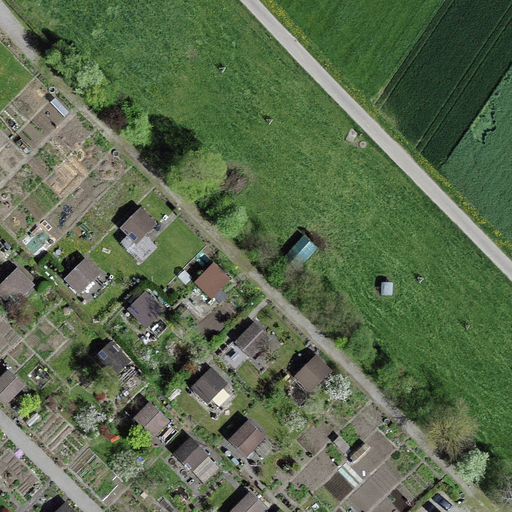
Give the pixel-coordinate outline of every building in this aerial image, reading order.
[(142,242),(159,223),(140,205),(122,224),(142,242)] [(65,276),(80,293),(102,273),(87,257),(65,276)] [(195,280),(211,298),(232,279),(216,261),(195,280)] [(0,285),(0,290),(14,302),(34,280),(17,266),(0,285)] [(148,328),(167,311),(147,289),(128,307),(148,328)] [(251,358),(273,339),(256,321),(235,339),(251,358)] [(316,352),(295,377),(313,393),(334,369),(316,352)] [(210,402),(228,381),(211,366),(192,386),(210,402)] [(0,396),(7,403),(24,384),(9,369),(0,378),(0,396)] [(139,412),(164,438),(176,426),(151,400),(139,412)] [(250,419),(229,438),(246,456),(267,437),(250,419)] [(198,482),(218,471),(198,436),(178,447),(198,482)] [(252,489),(227,511),(266,511),(270,509),(252,489)] [(59,500),(52,511),(78,511),(79,511),(59,500)]
